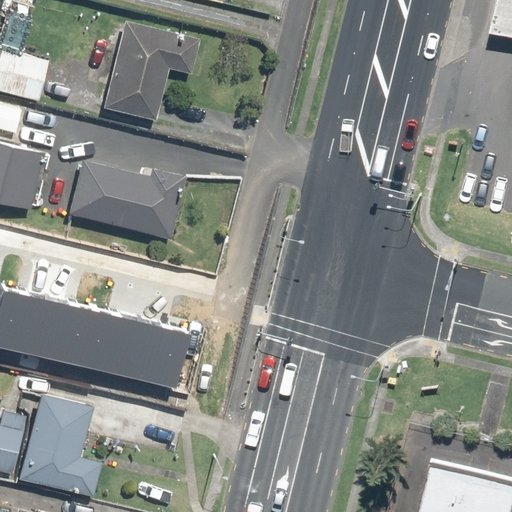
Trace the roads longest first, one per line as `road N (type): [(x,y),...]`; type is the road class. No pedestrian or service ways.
road 1 (primary): [(326,269),(393,0)]
road 2 (primary): [(265,511),(326,269)]
road 3 (unclassified): [(511,312),(326,269)]
